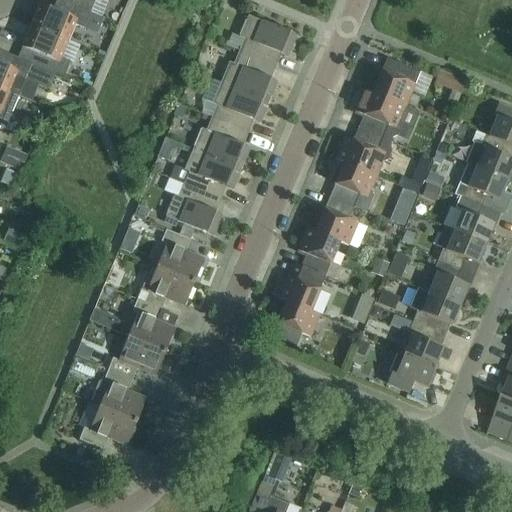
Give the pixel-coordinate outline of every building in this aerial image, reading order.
[(31,27),(67,42),(74,26),(83,29),(90,13),(57,0),(56,0),(53,11),(40,5),(31,27)] [(57,0),(90,13),(95,0),(57,0)] [(238,53),(275,68),(284,47),(290,50),(296,37),(248,17),(239,38),(243,40),(238,53)] [(41,70),(53,74),(63,79),(70,62),(61,58),(67,42),(31,27),(17,59),(41,69),(41,70)] [(220,84),(268,104),(273,91),(267,88),(275,68),(238,53),(233,65),(228,63),(220,84)] [(0,90),(8,94),(8,93),(18,97),(24,81),(44,89),(48,87),(53,74),(41,70),(41,69),(17,59),(10,56),(5,67),(0,64),(0,90)] [(381,71),(372,94),(396,104),(396,105),(405,108),(419,73),(410,69),(386,59),(381,71)] [(440,71),(435,84),(451,91),(445,104),(456,109),(467,83),(440,71)] [(263,117),(268,104),(220,84),(220,85),(212,82),(204,103),(203,114),(211,117),(211,119),(248,134),(256,114),(263,117)] [(0,128),(4,130),(18,97),(8,93),(8,94),(0,90),(0,128)] [(372,94),(363,90),(363,91),(354,113),(362,117),(357,129),(391,142),(392,139),(398,136),(402,126),(400,119),(405,108),(396,105),(396,104),(372,94)] [(488,138),(511,148),(511,111),(497,105),(493,116),(497,118),(488,138)] [(192,151),(240,170),(246,158),(239,155),(248,134),(211,119),(205,132),(201,130),(192,151)] [(368,173),(376,177),(382,164),(388,162),(392,151),(390,144),(391,142),(357,129),(352,141),(344,138),(334,161),(343,164),(368,174),(368,173)] [(511,148),(488,138),(485,136),(480,146),(473,143),(464,164),(466,165),(507,182),(511,169),(511,148)] [(448,156),(451,149),(440,145),(437,152),(448,156)] [(28,156),(14,150),(7,166),(21,172),(28,156)] [(240,170),(192,151),(184,171),(188,173),(183,186),(220,201),(229,180),(235,183),(240,170)] [(445,156),(436,152),(432,163),(441,166),(445,156)] [(329,198),(353,208),(354,207),(367,212),(373,197),(371,191),(376,177),(368,173),(368,174),(343,164),(329,198)] [(454,196),(459,198),(498,214),(504,217),(511,197),(511,195),(503,191),(507,182),(466,165),(454,196)] [(19,176),(5,170),(0,182),(0,183),(13,189),(19,176)] [(417,194),(420,185),(410,181),(400,177),(397,186),(417,194)] [(427,185),(421,197),(434,203),(440,190),(427,185)] [(220,201),(183,186),(178,198),(173,196),(165,218),(182,225),(194,230),(213,238),(218,224),(212,222),(220,201)] [(329,198),(314,232),(314,233),(339,243),(339,244),(347,247),(357,224),(348,220),(353,208),(329,198)] [(462,213),(454,232),(485,245),(498,214),(459,198),(454,210),(462,213)] [(178,236),(190,241),(194,230),(182,225),(178,236)] [(2,242),(16,248),(22,234),(8,228),(2,242)] [(305,255),(300,268),(325,278),(339,244),(339,243),(314,233),(314,232),(306,229),(297,252),(305,255)] [(157,269),(193,284),(203,260),(185,252),(190,241),(178,236),(165,231),(160,243),(166,245),(157,269)] [(405,231),(401,243),(411,247),(415,235),(405,231)] [(442,250),(437,262),(472,276),(485,245),(454,232),(446,252),(442,250)] [(134,247),(122,242),(119,250),(131,255),(134,247)] [(370,274),(384,279),(389,265),(375,260),(370,274)] [(418,290),(459,307),(472,276),(437,262),(432,273),(426,270),(418,290)] [(325,278),(300,268),(291,264),(277,300),(285,303),(285,302),(310,313),(310,312),(325,278)] [(184,307),(193,284),(157,269),(147,292),(141,289),(136,301),(160,311),(165,300),(184,307)] [(451,327),(459,307),(418,290),(410,309),(416,312),(412,323),(445,337),(450,326),(451,327)] [(395,312),(400,299),(383,292),(378,306),(395,312)] [(156,322),(160,311),(136,301),(131,313),(137,315),(128,338),(164,354),(174,330),(156,322)] [(319,316),(310,312),(310,313),(285,302),(285,303),(276,325),(271,338),(296,347),(301,335),(309,339),(319,316)] [(378,321),(382,312),(373,309),(370,317),(378,321)] [(403,356),(434,369),(438,358),(445,361),(449,351),(441,348),(445,337),(412,323),(407,335),(411,336),(403,356)] [(155,377),(164,354),(128,338),(118,362),(112,359),(107,371),(132,381),(136,370),(155,377)] [(363,358),(369,346),(361,342),(355,354),(363,358)] [(426,389),(434,369),(403,356),(395,376),(391,374),(386,385),(408,394),(413,383),(426,389)] [(86,373),(71,364),(59,383),(74,392),(86,373)] [(507,385),(502,398),(511,401),(511,365),(510,364),(502,383),(507,385)] [(127,392),(132,381),(107,371),(102,382),(108,385),(99,408),(136,423),(145,400),(127,392)] [(511,401),(502,398),(490,429),(511,437),(511,401)] [(126,447),(136,423),(99,408),(89,431),(83,429),(78,441),(103,451),(107,439),(126,447)] [(276,456),(266,478),(276,482),(281,484),(290,462),(276,456)] [(269,497),(262,511),(288,511),(289,511),(290,508),(291,506),(269,497)]
